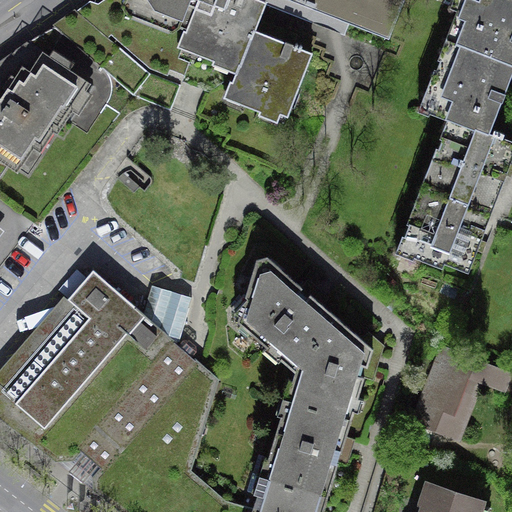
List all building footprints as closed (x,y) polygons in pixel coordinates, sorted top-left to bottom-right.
[(255,30),(267,0),(128,0),(122,13),(116,27),(153,62),(188,77),(227,93),(255,30)] [(286,0),(315,11),(319,0),(286,0)] [(319,0),(315,11),(368,32),(387,40),(403,0),(319,0)] [(511,0),(463,0),(448,40),(511,64),(511,0)] [(312,53),(255,30),(227,93),(286,117),(312,53)] [(490,134),(511,79),(511,64),(448,40),(427,95),(433,97),(428,110),(451,119),(490,134)] [(0,176),(9,163),(19,169),(47,127),(57,134),(91,84),(38,49),(26,67),(19,63),(4,85),(0,83),(0,176)] [(511,155),(511,142),(490,134),(451,119),(425,186),(490,211),(511,155)] [(467,270),(490,211),(425,186),(402,244),(415,249),(412,255),(442,267),(444,261),(467,270)] [(237,321),(292,368),(336,317),(267,256),(257,259),(237,321)] [(83,467),(94,477),(196,358),(186,350),(93,271),(0,379),(0,396),(11,406),(83,467)] [(373,348),(336,317),(292,368),(295,371),(287,398),(351,417),(373,348)] [(510,374),(443,347),(414,421),(428,426),(441,431),(458,438),(481,380),(504,389),(510,374)] [(218,378),(196,358),(94,477),(142,511),(251,511),(252,510),(191,470),(218,378)] [(327,495),(351,417),(287,398),(262,475),(327,495)] [(321,511),(327,495),(262,475),(252,510),(251,511),(321,511)] [(483,511),(485,508),(431,489),(422,511),(483,511)]
